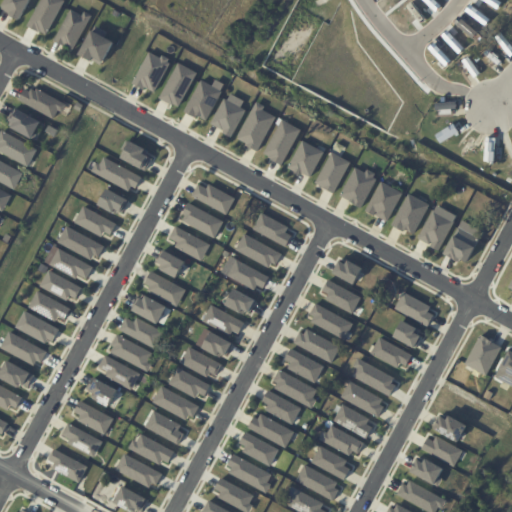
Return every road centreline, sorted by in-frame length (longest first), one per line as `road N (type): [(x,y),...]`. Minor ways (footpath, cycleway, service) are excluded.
road 1 (residential): [(511,320),(0,39)]
road 2 (residential): [(187,141),(0,492)]
road 3 (residential): [(327,218),(169,511)]
road 4 (residential): [(511,231),(356,511)]
road 5 (residential): [(362,0),(437,85),(490,106)]
